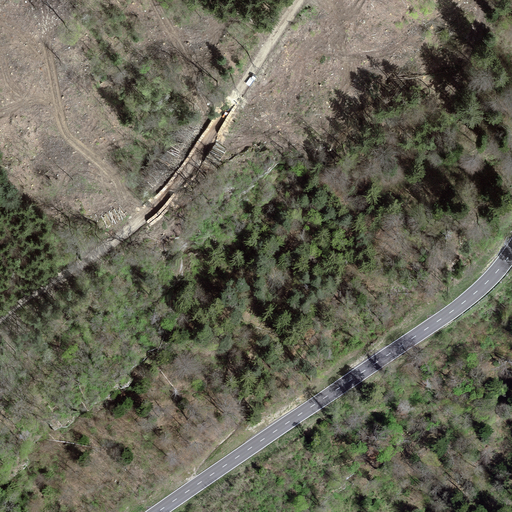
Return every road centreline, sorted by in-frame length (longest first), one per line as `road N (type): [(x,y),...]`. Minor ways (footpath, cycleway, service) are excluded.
road 1 (track): [(0,320),(151,211),(297,0)]
road 2 (tertiary): [(156,511),(470,297),(511,251)]
